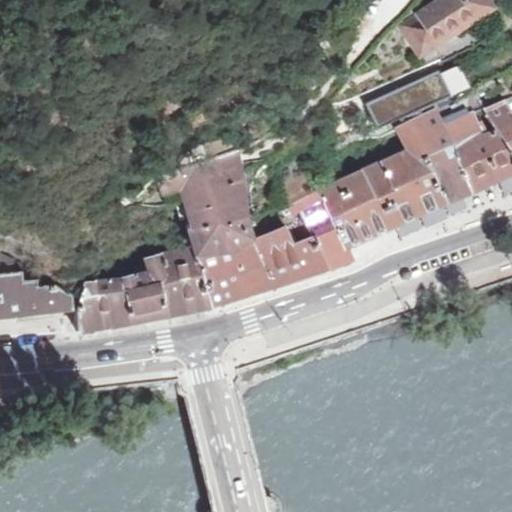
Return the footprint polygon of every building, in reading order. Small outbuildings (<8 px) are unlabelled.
[(389,0),(359,0),(359,2),(354,12),(347,24),(361,36),(389,0)] [(486,0),(443,0),(404,25),(423,53),(492,8),(486,0)] [(439,72),(365,104),(377,130),(401,119),(418,112),(451,98),(439,72)] [(457,102),(464,117),(480,111),(472,95),(457,102)] [(511,154),(511,110),(505,101),(483,110),(511,154)] [(434,113),(441,127),(458,119),(451,105),(434,113)] [(458,119),(441,127),(469,193),(474,191),(495,182),(511,174),(511,154),(483,110),(480,111),(464,117),(458,119)] [(421,118),(418,112),(401,119),(404,125),(421,118)] [(320,198),(322,201),(342,193),(362,240),(366,238),(400,223),(410,219),(416,216),(427,211),(444,204),(420,149),(436,143),(430,131),(441,127),(434,113),(424,118),(422,117),(421,118),(404,125),(403,126),(397,129),(397,130),(408,152),(383,164),(340,184),(318,194),(320,198)] [(469,193),(441,127),(430,131),(436,143),(420,149),(444,204),(447,202),(459,197),(469,193)] [(371,137),(383,164),(408,152),(397,130),(385,136),(371,137)] [(179,193),(189,228),(195,249),(210,307),(214,306),(225,303),(230,301),(235,299),(235,300),(245,297),(264,290),(279,285),(291,281),(308,276),(323,272),(325,271),(327,270),(313,238),(312,238),(292,244),(288,234),(293,232),(291,228),(257,238),(252,240),(243,217),(246,205),(244,184),(242,172),(237,151),(172,173),(179,193)] [(179,193),(172,173),(154,178),(161,198),(179,193)] [(322,201),(320,198),(299,208),(312,238),(313,238),(327,270),(332,268),(348,261),(351,260),(345,247),(355,243),(360,241),(362,240),(342,193),(322,201)] [(84,283),(76,317),(78,332),(122,325),(138,322),(158,318),(166,316),(168,316),(208,308),(210,307),(195,249),(144,258),(145,265),(134,268),(136,277),(124,280),(84,283)] [(0,317),(74,309),(72,289),(58,285),(40,285),(39,278),(24,280),(24,271),(0,272),(0,317)]
